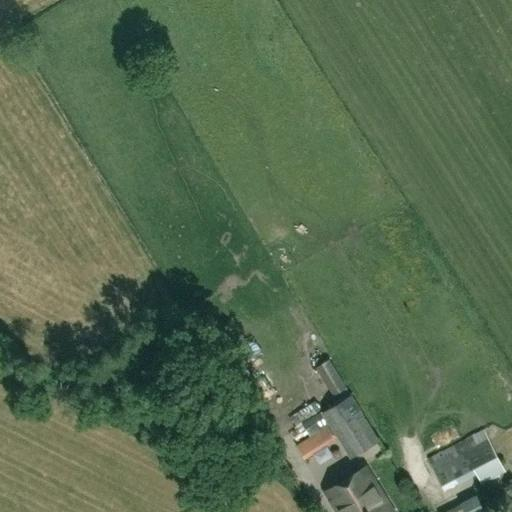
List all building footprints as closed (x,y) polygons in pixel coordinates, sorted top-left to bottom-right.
[(333,396),(346,387),(330,360),(316,368),(333,396)] [(322,413),(303,425),(310,436),(329,424),(338,439),(350,459),(379,441),(351,395),(322,413)] [(482,484),(505,472),(482,429),(428,459),(445,491),(476,474),(482,484)] [(326,490),(339,511),(392,511),(364,467),(326,490)] [(482,511),(484,511),(476,495),(443,511),(482,511)]
